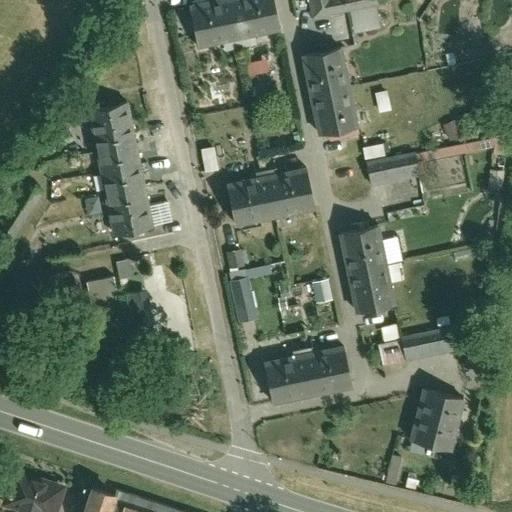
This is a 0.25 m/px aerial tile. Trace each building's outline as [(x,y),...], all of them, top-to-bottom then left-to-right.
[(238,36),(230,0),(211,0),(189,5),(198,45),(238,36)] [(230,0),(238,36),(279,28),(273,0),(230,0)] [(383,2),(382,0),(308,0),(312,17),(383,2)] [(311,94),(349,87),(341,46),(302,54),(311,94)] [(357,125),(349,87),(311,94),(319,133),(357,125)] [(93,130),(131,122),(126,101),(88,109),(93,130)] [(459,118),(447,122),(452,138),(464,133),(459,118)] [(131,122),(93,130),(97,151),(135,143),(131,122)] [(135,143),(97,151),(101,171),(139,164),(135,143)] [(220,144),(206,146),(209,170),(223,168),(220,144)] [(420,174),(415,152),(366,162),(371,184),(420,174)] [(139,164),(101,171),(105,192),(143,184),(139,164)] [(274,215),(314,207),(306,167),(276,173),(275,167),(265,169),(274,215)] [(274,215),(265,169),(254,171),(256,177),(226,183),(235,223),(274,215)] [(420,180),(433,191),(440,182),(427,172),(420,180)] [(0,258),(44,191),(26,180),(0,220),(0,258)] [(143,184),(105,192),(110,212),(147,205),(143,184)] [(147,205),(110,212),(114,234),(152,226),(147,205)] [(386,264),(377,224),(339,232),(348,272),(386,264)] [(260,317),(253,277),(275,273),(274,263),(249,268),(246,248),(228,251),(240,321),(260,317)] [(289,261),(275,261),(275,280),(289,280),(289,261)] [(386,264),(348,272),(356,311),(394,303),(386,264)] [(120,311),(114,276),(86,281),(93,316),(120,311)] [(333,278),(316,280),(319,301),(336,299),(333,278)] [(457,349),(452,326),(401,336),(405,359),(457,349)] [(352,385),(343,346),(314,352),(313,345),(302,347),(312,393),(352,385)] [(312,393),(302,347),(292,350),(293,356),(264,361),(272,401),(312,393)] [(481,366),(480,350),(465,351),(466,367),(481,366)] [(450,448),(463,397),(423,387),(411,438),(450,448)] [(41,511),(53,511),(62,487),(14,471),(5,500),(41,511)] [(89,496),(78,493),(71,511),(156,511),(155,511),(146,508),(146,509),(113,498),(114,494),(92,486),(89,496)]
